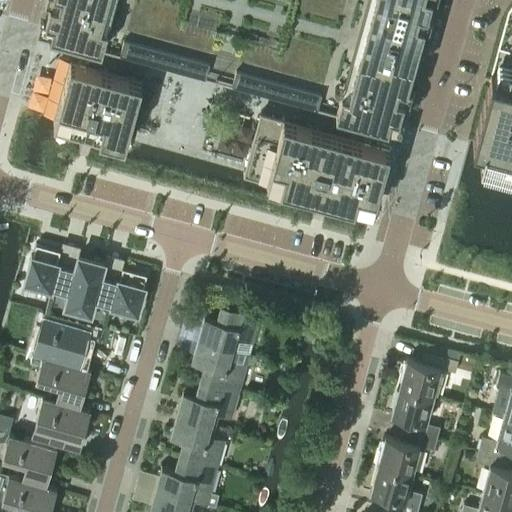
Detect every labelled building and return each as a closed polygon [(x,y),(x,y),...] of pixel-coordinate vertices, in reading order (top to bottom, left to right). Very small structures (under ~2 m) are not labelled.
[(48,0),(41,27),(103,43),(112,46),(341,109),(351,111),(395,123),(420,30),(428,0),(48,0)] [(491,75),(472,142),(483,145),(479,156),(511,164),(511,53),(498,49),(491,75)] [(71,57),(54,119),(89,128),(126,138),(143,76),(71,57)] [(261,109),(244,171),(324,193),(373,206),(390,144),(261,109)] [(51,287),(45,309),(105,326),(111,303),(137,310),(144,284),(147,273),(122,266),(119,278),(101,273),(104,261),(78,254),(75,266),(57,261),(60,249),(36,242),(33,254),(32,254),(25,280),(51,287)] [(204,314),(198,337),(249,351),(252,342),(260,314),(222,302),(217,318),(204,314)] [(80,364),(91,325),(43,311),(36,335),(60,342),(56,357),(80,364)] [(249,351),(198,337),(191,360),(205,364),(200,379),(238,390),(246,363),(249,351)] [(455,371),(458,359),(425,349),(421,361),(407,357),(399,384),(434,394),(441,367),(455,371)] [(80,405),(90,367),(80,364),(56,357),(42,353),(36,376),(59,383),(55,398),(80,405)] [(510,389),(503,412),(511,414),(511,373),(499,370),(495,385),(510,389)] [(231,416),(238,390),(200,379),(196,394),(182,390),(176,412),(211,422),(214,411),(231,416)] [(438,436),(440,425),(427,422),(434,394),(399,384),(392,412),(406,416),(403,427),(438,436)] [(80,447),(91,408),(80,405),(55,398),(42,394),(36,418),(32,434),(55,440),(80,447)] [(217,465),(225,438),(207,433),(211,422),(176,412),(170,435),(183,439),(179,454),(217,465)] [(511,414),(503,412),(496,440),(482,436),(479,447),(511,456),(511,414)] [(434,449),(438,436),(403,427),(400,439),(386,435),(378,462),(413,471),(420,445),(434,449)] [(46,483),(57,445),(9,431),(2,455),(26,462),(22,476),(46,483)] [(511,498),(511,469),(510,468),(511,460),(511,456),(479,447),(476,459),(490,463),(482,490),(511,498)] [(210,490),(217,465),(179,454),(175,469),(161,465),(155,489),(189,498),(214,505),(218,492),(210,490)] [(407,511),(416,511),(419,504),(422,492),(408,488),(413,471),(378,462),(370,490),(385,494),(382,505),(407,511)] [(45,484),(46,483),(22,476),(21,477),(0,471),(0,511),(2,511),(49,511),(57,487),(45,484)] [(198,511),(186,509),(189,498),(155,489),(149,510),(154,511),(198,511)] [(511,511),(511,498),(482,490),(478,506),(464,503),(461,511),(511,511)]
